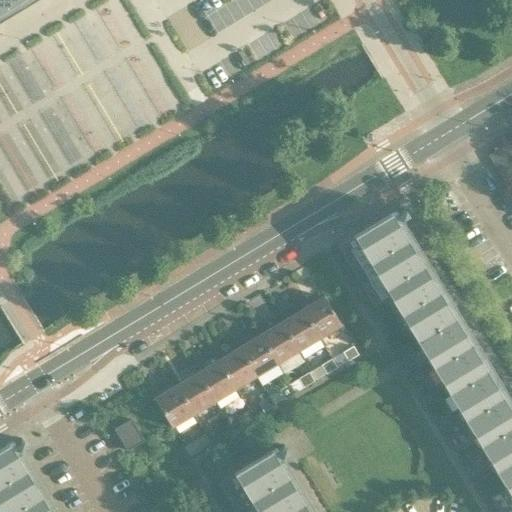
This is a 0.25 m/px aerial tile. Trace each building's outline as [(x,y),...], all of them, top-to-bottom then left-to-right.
[(0,0),(0,22),(36,0),(0,0)] [(503,154),(491,161),(497,171),(509,164),(503,154)] [(403,209),(395,213),(394,212),(337,247),(373,306),(389,297),(505,489),(489,499),(497,511),(511,511),(511,417),(396,226),(401,223),(400,221),(407,216),(403,209)] [(301,310),(318,338),(340,325),(323,297),(301,310)] [(301,310),(280,323),(297,351),(318,338),(301,310)] [(259,335),(276,364),(297,351),(280,323),(259,335)] [(238,348),(255,376),(276,364),(259,335),(238,348)] [(352,347),(342,353),(347,362),(358,355),(352,347)] [(217,361),(234,389),(255,376),(238,348),(217,361)] [(331,360),(320,366),(326,375),(336,368),(331,360)] [(196,373),(213,402),(234,389),(217,361),(196,373)] [(303,388),(315,381),(310,372),(298,379),(303,388)] [(175,386),(192,414),(213,402),(196,373),(175,386)] [(284,399),(295,393),(289,384),(279,391),(284,399)] [(192,414),(175,386),(154,399),(171,427),(192,414)] [(258,404),(263,412),(273,406),(268,397),(258,404)] [(238,418),(242,425),(252,419),(248,412),(238,418)] [(130,420),(113,430),(126,451),(143,441),(130,420)] [(0,511),(47,511),(14,456),(19,453),(18,451),(26,446),(21,439),(13,444),(13,443),(0,450),(0,511)] [(305,511),(276,463),(281,460),(280,458),(288,453),(283,445),(275,450),(275,449),(217,484),(234,511),(305,511)]
